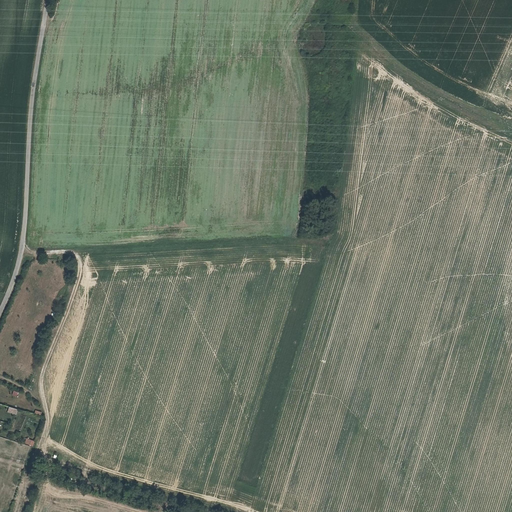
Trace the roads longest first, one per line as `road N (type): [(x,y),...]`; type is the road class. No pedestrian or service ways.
road 1 (unclassified): [(47,0),(28,123),(21,253),(0,310)]
road 2 (track): [(231,511),(34,456),(43,408),(0,377)]
